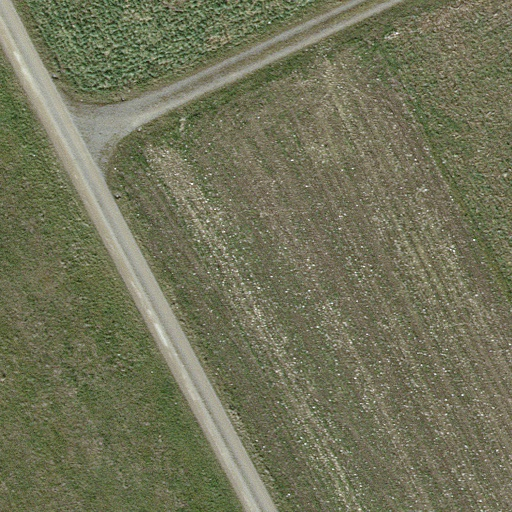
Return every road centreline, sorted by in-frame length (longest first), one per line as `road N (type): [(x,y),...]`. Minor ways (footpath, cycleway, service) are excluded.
road 1 (track): [(267,511),(1,0)]
road 2 (track): [(69,130),(352,0)]
